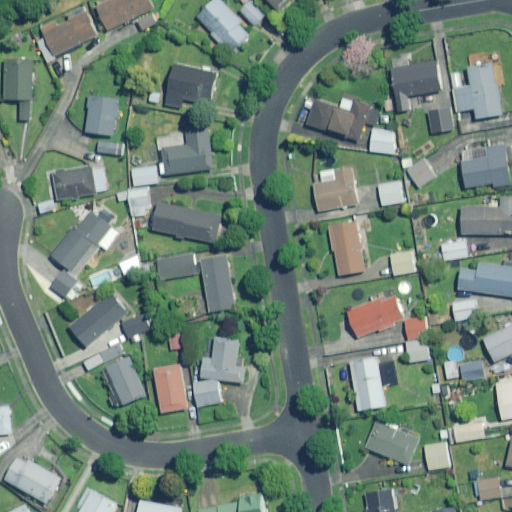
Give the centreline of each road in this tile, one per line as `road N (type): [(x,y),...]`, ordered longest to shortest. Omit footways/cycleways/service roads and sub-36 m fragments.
road 1 (residential): [(485,0),(370,19),(335,33),(309,49),(277,93),(264,171),(305,430)]
road 2 (residential): [(305,430),(151,452),(107,442),(50,393),(0,248)]
